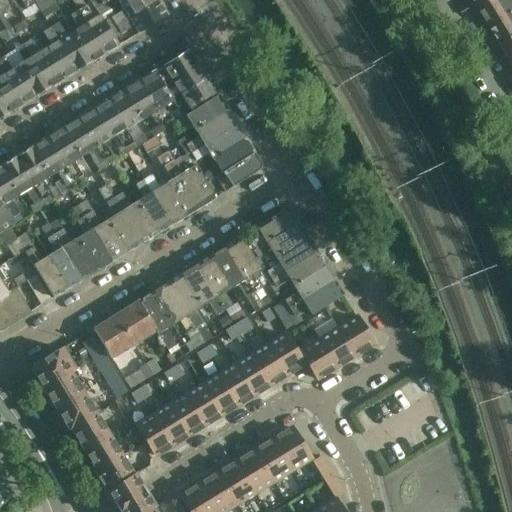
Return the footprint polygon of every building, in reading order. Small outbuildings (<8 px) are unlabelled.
[(0,0),(0,12),(2,15),(11,10),(4,0),(0,0)] [(19,0),(22,3),(25,9),(34,4),(33,3),(31,0),(19,0)] [(38,0),(33,3),(34,4),(40,13),(54,5),(51,0),(38,0)] [(93,0),(90,3),(98,16),(99,16),(100,17),(126,0),(93,0)] [(123,11),(111,19),(104,23),(109,31),(158,1),(156,0),(126,0),(100,17),(120,6),(123,11)] [(511,0),(491,0),(480,8),(491,26),(511,13),(511,0)] [(134,28),(138,35),(167,17),(158,1),(109,31),(114,40),(134,28)] [(85,7),(77,12),(104,55),(118,46),(114,40),(109,31),(104,23),(100,17),(99,16),(98,16),(92,20),(85,7)] [(0,12),(0,23),(5,33),(6,33),(11,30),(2,15),(0,12)] [(91,63),(104,55),(77,12),(70,16),(78,29),(72,33),(91,63)] [(511,13),(491,26),(502,45),(511,39),(511,13)] [(24,21),(13,28),(17,34),(28,27),(24,21)] [(66,36),(60,26),(58,24),(50,28),(56,37),(77,72),(91,63),(72,33),(66,36)] [(16,35),(17,34),(13,28),(11,30),(6,33),(5,33),(0,35),(0,41),(3,46),(17,37),(16,35)] [(45,50),(63,80),(64,80),(77,72),(56,37),(50,28),(43,33),(51,46),(45,50)] [(511,39),(502,45),(511,60),(511,39)] [(50,89),(63,81),(64,80),(63,80),(45,50),(39,54),(31,41),(23,45),(50,89)] [(36,97),(50,89),(23,45),(16,50),(24,63),(17,67),(36,97)] [(163,87),(170,82),(197,66),(188,51),(162,67),(166,74),(158,78),(163,87)] [(0,69),(22,106),(36,97),(17,67),(12,70),(4,57),(0,59),(0,69)] [(205,79),(197,66),(170,82),(174,87),(166,92),(171,100),(205,79)] [(0,100),(9,114),(22,106),(0,69),(0,100)] [(163,87),(158,78),(154,71),(138,81),(168,129),(173,126),(172,125),(182,119),(177,110),(170,114),(165,106),(172,102),(171,100),(166,92),(163,87)] [(215,94),(205,79),(171,100),(172,102),(177,110),(182,119),(188,115),(181,105),(184,103),(188,110),(215,94)] [(138,81),(123,90),(142,121),(149,116),(154,125),(156,124),(158,126),(149,132),(153,139),(168,129),(138,81)] [(123,90),(107,100),(133,143),(137,148),(140,147),(139,146),(145,142),(142,137),(141,138),(134,125),(142,121),(123,90)] [(217,97),(188,115),(182,119),(172,125),(173,126),(177,133),(190,126),(194,131),(226,112),(217,97)] [(0,119),(9,114),(0,100),(0,119)] [(107,100),(92,109),(111,140),(118,135),(125,147),(130,145),(133,143),(107,100)] [(92,109),(77,119),(106,166),(111,163),(114,161),(111,157),(103,144),(111,140),(92,109)] [(235,126),(226,112),(194,131),(198,138),(189,143),(186,137),(177,142),(185,156),(235,126)] [(77,119),(61,129),(80,159),(87,154),(95,166),(98,171),(106,166),(77,119)] [(244,141),(235,126),(185,156),(192,168),(194,167),(196,170),(203,166),(199,159),(208,154),(212,160),(244,141)] [(61,129),(46,138),(57,157),(72,181),(80,176),(72,163),(80,159),(61,129)] [(46,138),(31,147),(49,178),(57,172),(60,177),(65,185),(72,181),(57,157),(46,138)] [(146,143),(145,142),(139,146),(140,147),(145,156),(160,146),(155,138),(146,143)] [(253,155),(244,141),(212,160),(216,167),(207,172),(203,166),(196,170),(205,184),(253,155)] [(31,147),(15,157),(45,206),(59,198),(54,190),(49,194),(42,182),(49,178),(31,147)] [(199,208),(214,199),(210,193),(205,184),(196,170),(194,167),(192,168),(187,171),(174,150),(166,155),(199,208)] [(166,154),(156,159),(163,171),(164,170),(171,181),(165,185),(185,217),(199,208),(166,155),(166,154)] [(114,161),(111,163),(115,170),(129,161),(125,155),(114,161)] [(253,155),(205,184),(210,193),(214,191),(211,187),(217,183),(224,193),(259,171),(260,166),(253,155)] [(15,157),(0,166),(0,167),(18,197),(25,193),(33,206),(29,208),(33,214),(45,206),(15,157)] [(0,167),(0,202),(10,219),(18,214),(11,201),(18,197),(0,167)] [(170,226),(185,217),(165,185),(157,189),(150,176),(142,181),(170,226)] [(142,181),(134,186),(142,199),(136,203),(156,235),(170,226),(142,181)] [(126,254),(141,244),(107,190),(104,186),(96,191),(112,217),(106,221),(126,254)] [(109,188),(107,190),(141,244),(156,235),(136,203),(128,207),(121,194),(115,198),(109,188)] [(0,202),(0,232),(8,227),(13,224),(10,219),(0,202)] [(112,263),(126,254),(106,221),(99,225),(92,213),(85,202),(77,207),(112,263)] [(97,272),(112,263),(77,207),(69,212),(83,235),(77,239),(97,272)] [(249,254),(297,224),(290,213),(284,212),(256,229),(261,236),(248,244),(244,246),(249,254)] [(70,243),(62,230),(56,221),(48,226),(63,249),(82,281),(97,272),(77,239),(70,243)] [(47,257),(63,283),(68,290),(82,281),(63,249),(48,226),(47,224),(39,230),(54,253),(47,257)] [(306,239),(297,224),(249,254),(258,269),(306,239)] [(0,232),(0,237),(13,259),(23,252),(19,244),(18,245),(13,237),(14,236),(8,227),(0,232)] [(244,237),(240,239),(244,246),(248,244),(244,237)] [(23,252),(52,300),(68,290),(63,283),(47,257),(41,262),(33,249),(27,239),(19,244),(23,252)] [(240,239),(224,249),(252,293),(260,288),(267,283),(258,269),(249,254),(244,246),(240,239)] [(315,253),(306,239),(258,269),(267,283),(315,253)] [(224,249),(210,258),(230,290),(236,286),(244,298),(254,314),(262,310),(252,293),(224,249)] [(324,268),(315,253),(267,283),(274,295),(282,290),(280,286),(288,280),(293,287),(324,268)] [(210,258),(195,267),(222,312),(231,307),(223,294),(230,290),(210,258)] [(195,267),(180,276),(200,308),(207,304),(215,316),(222,312),(195,267)] [(333,282),(324,268),(293,287),(297,294),(287,299),(286,298),(278,303),(284,312),(333,282)] [(16,287),(25,282),(33,277),(30,271),(12,281),(16,287)] [(25,282),(39,307),(50,301),(35,276),(33,277),(25,282)] [(180,276),(166,285),(203,345),(212,339),(202,325),(194,312),(200,308),(180,276)] [(0,297),(13,290),(13,289),(8,293),(0,280),(0,297)] [(343,297),(333,282),(284,312),(293,328),(301,323),(297,315),(307,309),(311,316),(343,297)] [(166,285),(151,294),(171,326),(178,322),(185,335),(189,342),(183,346),(188,354),(203,345),(166,285)] [(0,330),(0,331),(28,314),(13,290),(0,297),(0,330)] [(151,294),(137,302),(155,332),(167,351),(175,347),(164,330),(171,326),(151,294)] [(268,298),(260,303),(263,308),(271,303),(268,298)] [(137,302),(115,316),(133,345),(155,332),(137,302)] [(274,319),(269,309),(261,314),(267,323),(274,319)] [(110,359),(133,345),(115,316),(92,331),(110,359)] [(356,318),(337,330),(354,357),(373,345),(356,318)] [(335,368),(354,357),(337,330),(319,341),(335,368)] [(286,376),(303,366),(284,335),(267,345),(286,376)] [(80,361),(87,356),(91,362),(102,355),(92,338),(80,345),(81,347),(74,351),(80,361)] [(335,368),(319,341),(300,353),(316,380),(335,368)] [(267,345),(251,355),(270,386),(286,376),(267,345)] [(43,390),(63,378),(71,374),(75,371),(62,350),(58,352),(34,366),(32,373),(43,390)] [(91,362),(102,381),(114,374),(102,355),(91,362)] [(251,355),(234,365),(253,396),(270,386),(251,355)] [(160,372),(153,360),(146,365),(153,376),(160,372)] [(130,390),(153,376),(146,365),(138,369),(138,370),(123,379),(130,390)] [(234,365),(218,375),(237,406),(253,396),(234,365)] [(43,390),(55,410),(82,393),(71,374),(63,378),(43,390)] [(114,400),(126,393),(114,374),(102,381),(114,400)] [(218,375),(202,385),(221,416),(237,406),(218,375)] [(202,385),(185,395),(204,426),(221,416),(202,385)] [(82,393),(55,410),(63,424),(68,432),(70,431),(95,415),(89,405),(85,398),(82,393)] [(185,395),(169,406),(188,436),(204,426),(185,395)] [(169,406),(153,416),(171,446),(188,436),(169,406)] [(70,431),(82,451),(108,436),(101,425),(95,415),(70,431)] [(154,457),(171,446),(153,416),(136,426),(154,457)] [(291,471),(310,460),(291,429),(272,441),(291,471)] [(82,451),(95,472),(120,457),(108,436),(82,451)] [(272,441),(254,452),(273,483),(291,471),(272,441)] [(254,452),(235,463),(254,494),(273,483),(254,452)] [(120,457),(95,472),(93,473),(105,493),(132,477),(120,457)] [(321,458),(312,463),(320,477),(329,471),(321,458)] [(235,463),(217,474),(236,505),(254,494),(235,463)] [(217,474),(199,486),(214,511),(224,511),(236,505),(217,474)] [(333,498),(334,497),(342,492),(331,475),(323,481),(333,498)] [(105,493),(110,501),(112,503),(117,511),(147,511),(152,509),(154,508),(153,507),(149,500),(147,497),(140,486),(139,484),(135,477),(134,476),(132,477),(105,493)] [(0,506),(11,496),(0,483),(0,506)] [(214,511),(199,486),(180,497),(188,511),(214,511)] [(342,511),(335,501),(316,511),(342,511)]
